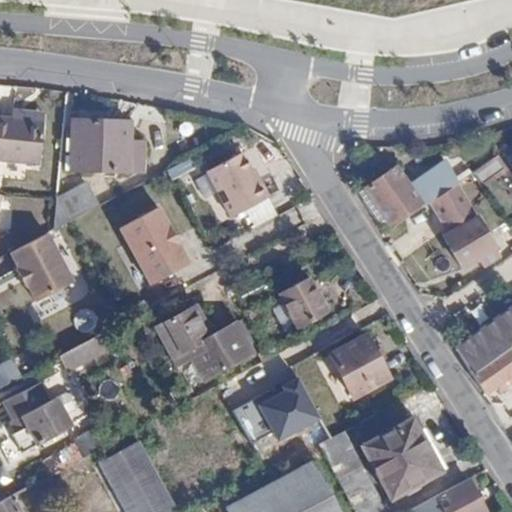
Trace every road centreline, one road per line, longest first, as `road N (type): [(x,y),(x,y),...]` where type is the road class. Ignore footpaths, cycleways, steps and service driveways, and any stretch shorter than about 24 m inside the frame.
road 1 (residential): [(511,50),(433,72),(365,74),(152,33),(0,20)]
road 2 (residential): [(511,472),(290,108)]
road 3 (residential): [(0,56),(191,84),(290,108)]
road 4 (residential): [(290,108),(410,117),(511,95)]
